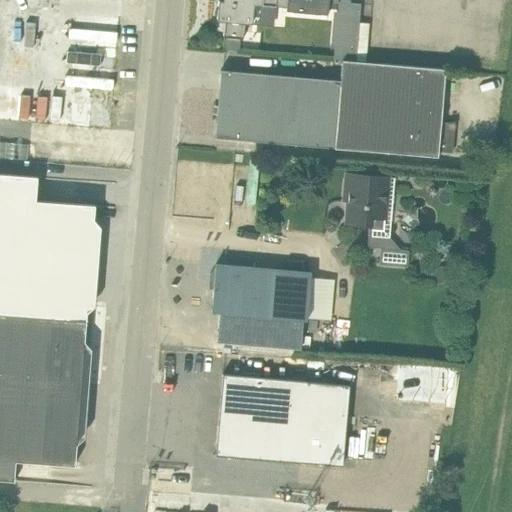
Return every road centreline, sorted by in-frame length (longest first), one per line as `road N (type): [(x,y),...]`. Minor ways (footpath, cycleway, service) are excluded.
road 1 (unclassified): [(120,511),(167,0)]
road 2 (unknown): [(135,348),(347,378)]
road 3 (unknown): [(153,154),(0,138)]
road 4 (track): [(511,363),(489,511)]
